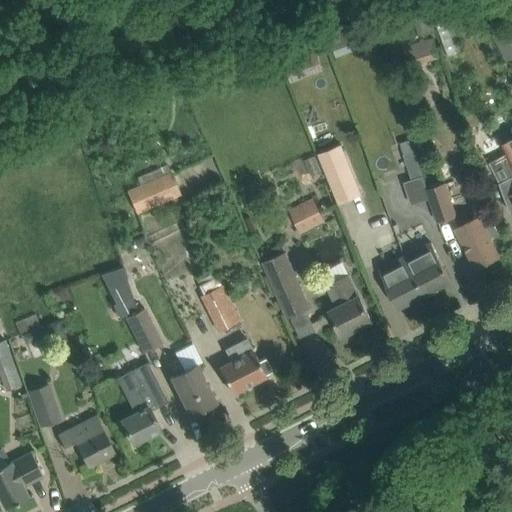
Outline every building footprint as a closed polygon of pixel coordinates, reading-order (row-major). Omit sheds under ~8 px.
[(504,29),(493,34),(499,47),(510,41),(504,29)] [(346,33),(330,39),(336,56),(353,50),(346,33)] [(400,46),(406,68),(437,59),(430,37),(400,46)] [(291,43),(276,49),(289,83),(320,71),(312,47),(296,54),(291,43)] [(511,162),(511,176),(499,183),(510,210),(511,208),(511,138),(502,144),(511,162)] [(318,153),(338,204),(359,196),(338,145),(318,153)] [(414,150),(403,154),(411,179),(422,175),(414,150)] [(128,191),(138,215),(182,196),(172,172),(128,191)] [(427,189),(438,223),(455,217),(443,184),(427,189)] [(314,198),(289,211),(295,223),(320,210),(314,198)] [(476,215),(456,225),(465,243),(463,244),(467,250),(468,250),(477,267),(481,265),(481,266),(484,266),(486,265),(488,263),(490,261),(489,260),(499,255),(490,236),(498,232),(488,212),(477,217),(476,215)] [(144,236),(133,239),(136,246),(142,248),(148,246),(144,236)] [(430,242),(404,255),(424,294),(426,293),(428,295),(438,290),(437,287),(451,280),(440,257),(438,258),(430,242)] [(281,253),(262,261),(287,317),(307,308),(284,252),(281,253)] [(404,255),(378,268),(387,284),(386,285),(397,307),(424,294),(404,255)] [(123,266),(101,274),(116,303),(132,295),(123,266)] [(334,282),(326,286),(336,307),(329,310),(333,318),(342,336),(372,321),(363,303),(359,295),(358,295),(348,274),(333,282),(334,282)] [(202,297),(220,333),(241,322),(223,286),(202,297)] [(124,321),(141,354),(160,344),(144,311),(124,321)] [(15,323),(20,334),(40,326),(35,315),(15,323)] [(26,348),(48,341),(57,355),(71,350),(60,321),(22,335),(26,348)] [(219,367),(232,392),(266,375),(247,338),(225,349),(231,360),(219,367)] [(212,402),(216,401),(197,363),(185,369),(179,358),(167,365),(173,375),(171,376),(190,414),(204,407),(204,409),(213,404),(212,402)] [(13,362),(0,366),(0,374),(6,390),(21,384),(13,362)] [(150,414),(167,405),(148,366),(116,382),(134,418),(115,427),(126,453),(161,438),(150,414)] [(30,390),(42,424),(60,418),(48,384),(30,390)] [(97,415),(57,433),(66,451),(77,445),(88,466),(115,452),(97,415)] [(0,465),(0,496),(6,508),(29,496),(23,485),(43,475),(31,452),(11,462),(10,460),(0,465)]
